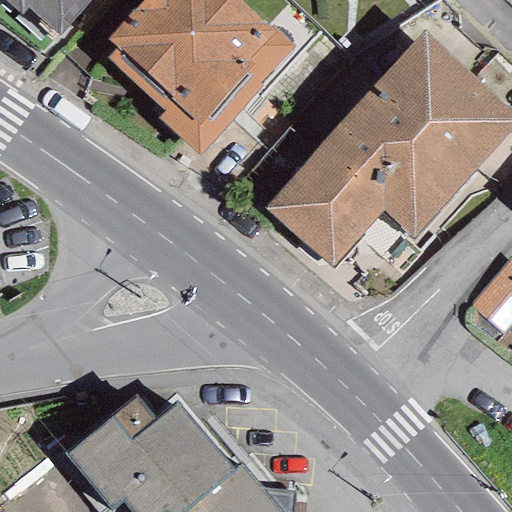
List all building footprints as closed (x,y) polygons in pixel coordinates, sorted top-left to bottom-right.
[(37,0),(57,18),(73,0),(17,0),(18,1),(18,0),(37,0)] [(197,139),(277,52),(219,0),(161,0),(154,8),(118,46),(128,55),(118,66),(197,139)] [(414,230),(510,128),(426,50),(276,212),(328,261),(384,202),(414,230)] [(499,331),(511,316),(511,262),(472,307),(499,331)] [(511,357),(511,337),(506,333),(497,345),(511,357)] [(170,511),(270,511),(236,471),(229,477),(174,411),(156,425),(136,402),(125,411),(70,457),(111,506),(122,497),(135,511),(166,511),(169,510),(170,511)]
